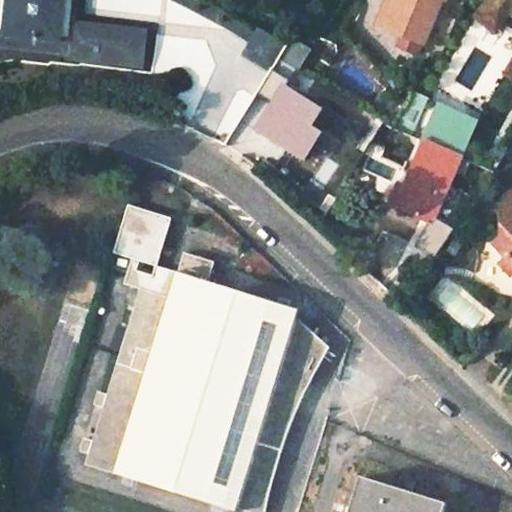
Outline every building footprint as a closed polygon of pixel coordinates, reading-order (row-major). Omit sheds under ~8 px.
[(83,0),(0,0),(0,2),(12,3),(10,26),(0,25),(0,53),(80,58),(81,30),(68,29),(58,29),(59,6),(69,7),(83,8),(83,0)] [(386,0),(381,12),(375,26),(400,37),(395,46),(414,55),(427,27),(423,25),(435,1),(443,5),(445,0),(386,0)] [(432,29),(443,5),(435,1),(423,25),(427,27),(432,29)] [(12,3),(0,2),(0,25),(10,26),(12,3)] [(69,7),(59,6),(58,29),(68,29),(69,7)] [(131,38),(104,36),(102,63),(129,65),(131,38)] [(460,160),(490,98),(458,81),(438,122),(434,120),(424,142),(429,144),(460,160)] [(402,185),(392,207),(428,224),(460,160),(429,144),(406,188),(402,185)] [(511,209),(511,192),(503,193),(492,210),(511,209)] [(155,261),(170,212),(126,199),(111,247),(130,253),(137,255),(153,260),(155,261)] [(511,209),(492,210),(490,239),(484,244),(497,256),(490,263),(501,275),(511,266),(511,209)] [(175,267),(166,293),(138,283),(105,388),(96,386),(91,399),(101,402),(91,434),(81,432),(77,445),(87,448),(83,459),(235,506),(236,504),(263,511),(264,504),(268,487),(275,461),(278,451),(286,426),(293,408),(299,395),(307,380),(317,361),(322,353),(328,342),(295,313),(297,305),(206,277),(212,256),(182,247),(175,267)] [(130,253),(122,278),(138,283),(166,293),(175,267),(155,261),(153,260),(150,270),(134,265),(137,255),(130,253)]
